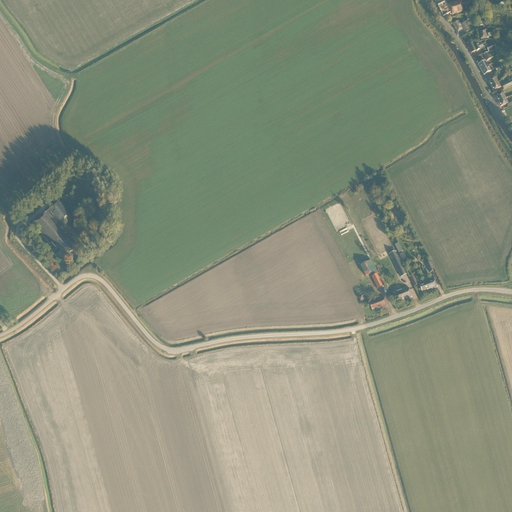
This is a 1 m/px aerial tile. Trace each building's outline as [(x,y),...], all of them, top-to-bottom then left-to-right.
[(462,25),(459,21),(453,25),(458,32),(462,29),(465,34),(470,30),(465,23),(462,25)] [(488,38),(493,37),(492,31),(487,32),(487,30),(479,32),(481,40),(488,38)] [(471,54),(480,50),(477,44),(474,46),(473,43),(468,45),(471,54)] [(489,52),(496,49),(493,43),(486,46),(489,52)] [(489,55),(488,53),(483,55),(487,62),(493,58),(491,54),(489,55)] [(478,66),(484,76),(491,72),(485,61),(478,66)] [(490,87),(498,83),(496,78),(488,82),(490,87)] [(511,83),(510,80),(501,85),(504,90),(511,86),(511,83)] [(501,88),(498,83),(490,87),(493,92),(501,88)] [(498,102),(506,99),(503,94),(496,97),(498,102)] [(506,99),(498,102),(500,107),(508,104),(508,103),(506,99)] [(55,251),(58,249),(60,251),(58,253),(62,258),(64,256),(66,257),(75,249),(68,242),(71,239),(62,228),(74,216),(60,200),(32,225),(55,251)] [(395,252),(389,254),(398,272),(403,269),(395,252)] [(360,266),(365,276),(376,271),(371,260),(360,266)] [(434,271),(430,262),(426,264),(430,273),(434,271)] [(377,275),(372,277),(376,285),(381,283),(377,275)] [(409,277),(415,287),(419,285),(413,275),(409,277)] [(437,288),(434,279),(426,282),(427,283),(420,285),(422,291),(427,290),(432,289),(437,288)] [(371,281),(362,285),(366,294),(376,289),(371,281)] [(412,297),(409,288),(402,291),(401,289),(396,291),(397,294),(394,295),(396,301),(402,299),(402,300),(406,298),(407,299),(412,297)] [(382,307),(382,308),(387,306),(384,297),(376,300),(377,301),(371,303),(371,304),(370,304),(372,310),(377,308),(377,309),(382,307)]
